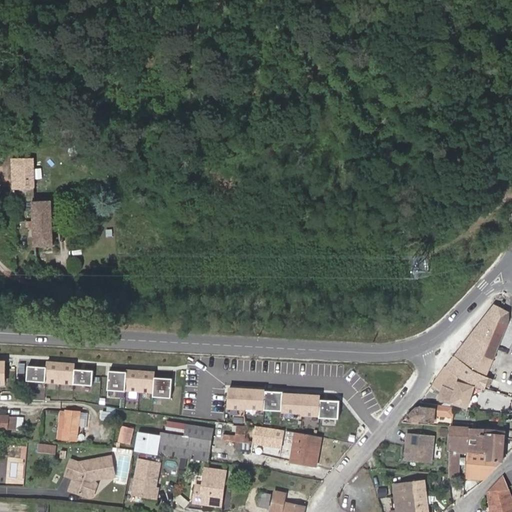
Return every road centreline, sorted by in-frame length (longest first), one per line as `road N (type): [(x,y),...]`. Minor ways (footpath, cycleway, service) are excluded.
road 1 (tertiary): [(0,332),(368,352),(420,347)]
road 2 (residential): [(420,347),(423,378),(318,508)]
